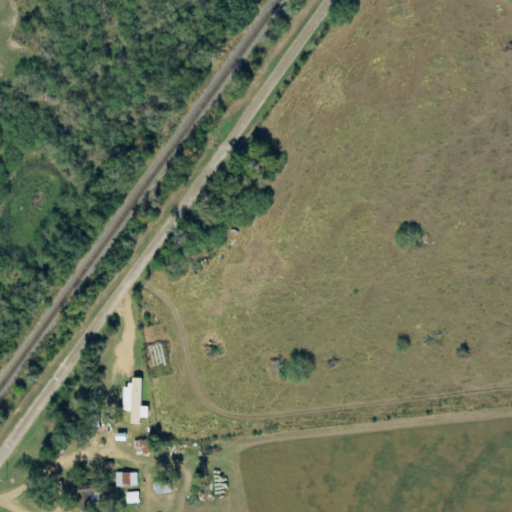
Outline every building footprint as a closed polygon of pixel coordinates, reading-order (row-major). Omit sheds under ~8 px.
[(150,407),(143,407),(144,378),(134,378),(134,386),(126,386),(125,411),(133,411),(133,425),(142,425),(143,419),(150,419),(150,407)] [(156,455),(155,440),(135,441),(136,456),(156,455)] [(137,474),(117,474),(117,487),(138,487),(137,474)] [(91,511),(95,511),(93,502),(100,501),(97,484),(79,487),(83,511),(91,511)] [(128,504),(140,504),(140,493),(128,493),(128,504)]
